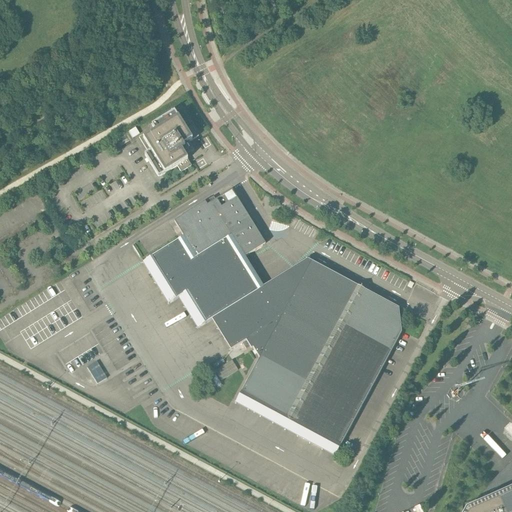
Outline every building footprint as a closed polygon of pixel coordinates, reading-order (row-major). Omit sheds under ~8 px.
[(186,157),(191,153),(194,151),(189,143),(199,137),(192,126),(186,130),(175,112),(152,126),(154,129),(139,138),(149,153),(145,155),(159,178),(177,167),(181,173),(192,166),(186,157)] [(263,287),(245,257),(263,246),(237,204),(234,201),(230,199),(226,199),(222,201),(213,206),(212,205),(208,207),(205,203),(174,222),(184,237),(146,261),(142,263),(168,305),(178,298),(197,329),(212,320),(231,351),(248,340),(259,359),(235,404),(335,457),(401,333),(399,309),(308,260),(263,287)] [(221,380),(238,370),(232,361),(216,371),(221,380)] [(100,362),(90,366),(97,384),(107,380),(100,362)] [(511,511),(511,461),(499,476),(479,496),(478,498),(477,499),(476,501),(476,503),(476,504),(476,505),(466,510),(464,511),(511,511)]
